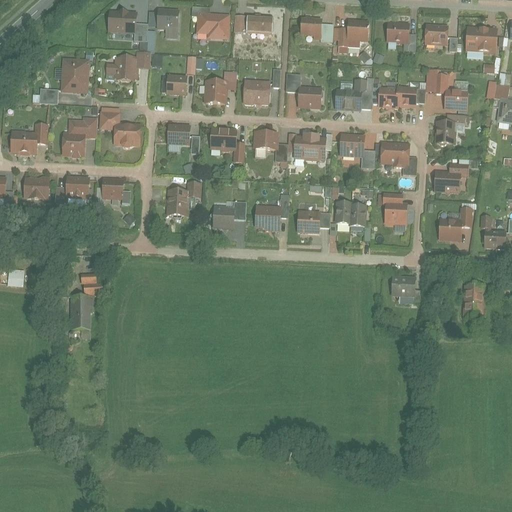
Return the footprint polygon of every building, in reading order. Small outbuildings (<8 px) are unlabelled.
[(198,15),(209,15),(209,8),(193,8),(192,16),(198,16),(198,15)] [(158,11),(158,29),(179,30),(179,12),(158,11)] [(110,12),(109,32),(134,33),(135,24),(135,13),(110,12)] [(149,29),(158,30),(158,14),(150,14),(149,29)] [(209,15),(198,15),(198,16),(197,34),(207,34),(207,39),(229,40),(230,16),(209,15)] [(235,31),(246,32),(247,17),(247,16),(236,16),(235,31)] [(273,19),(247,17),(246,32),(246,33),(272,34),(273,19)] [(319,24),(299,23),(298,41),(309,42),(309,44),(318,44),(319,29),(319,24)] [(148,25),(135,24),(134,33),(134,41),(147,42),(147,31),(148,25)] [(366,26),(346,25),(346,34),(345,46),(365,47),(366,26)] [(448,29),(425,28),(425,46),(446,47),(447,47),(447,39),(448,29)] [(331,29),(319,29),(318,44),(330,45),(331,29)] [(409,31),(389,30),(388,44),(404,44),(409,44),(409,35),(409,31)] [(498,31),(468,30),(467,52),(497,53),(498,31)] [(156,32),(147,31),(147,42),(146,53),(155,53),(156,32)] [(345,59),(345,46),(346,34),(336,33),(335,46),(335,52),(337,52),(337,58),(345,59)] [(404,44),(404,52),(416,52),(416,36),(409,35),(409,44),(404,44)] [(499,38),(499,48),(508,48),(508,38),(499,38)] [(457,39),(447,39),(447,47),(446,47),(445,53),(456,54),(457,45),(457,39)] [(113,65),(106,65),(106,74),(113,74),(113,81),(136,82),(136,69),(148,70),(149,55),(134,54),(134,59),(114,58),(113,65)] [(152,68),(163,69),(163,56),(152,55),(152,68)] [(368,63),(362,56),(356,61),(362,68),(368,63)] [(196,58),(188,57),(187,74),(195,75),(196,58)] [(382,61),(374,58),(370,66),(378,69),(382,61)] [(89,61),(63,60),(61,91),(88,93),(89,61)] [(188,76),(168,75),(167,94),(187,95),(188,76)] [(270,75),(270,92),(278,93),(278,75),(270,75)] [(423,98),(434,99),(435,81),(438,81),(438,77),(424,76),(424,89),(423,98)] [(225,87),(225,96),(233,96),(234,78),(221,77),(220,87),(225,87)] [(284,97),(296,98),(296,93),(298,93),(298,80),(285,80),(284,97)] [(434,101),(443,101),(443,96),(445,96),(446,81),(438,81),(435,81),(434,99),(434,101)] [(452,92),(469,92),(469,83),(452,83),(452,92)] [(220,87),(202,86),(201,110),(224,111),(225,96),(225,87),(220,87)] [(242,110),(267,111),(268,87),(243,86),(242,110)] [(505,102),(509,87),(504,87),(497,87),(496,87),(494,100),(499,101),(505,102)] [(369,115),(369,109),(370,89),(358,88),(358,96),(359,96),(358,114),(369,115)] [(423,98),(424,89),(405,88),(405,92),(414,93),(413,110),(422,110),(423,98)] [(369,109),(376,110),(378,92),(379,92),(379,89),(377,89),(371,89),(370,89),(369,109)] [(58,93),(40,91),(39,104),(57,105),(58,93)] [(413,112),(413,110),(414,93),(395,91),(395,93),(379,92),(378,92),(376,110),(376,113),(395,115),(396,111),(413,112)] [(295,113),(318,115),(319,94),(298,93),(296,93),(296,98),(295,113)] [(358,116),(358,114),(359,96),(358,96),(352,95),(352,97),(341,96),(341,95),(334,94),(333,115),(358,116)] [(442,116),(464,117),(465,97),(445,96),(443,96),(443,101),(442,116)] [(511,133),(511,102),(505,102),(499,101),(498,110),(495,123),(495,124),(511,125),(509,133),(511,133)] [(121,114),(102,113),(101,130),(114,131),(113,146),(138,147),(139,127),(120,126),(121,114)] [(82,123),(70,122),(69,138),(63,138),(62,156),(84,157),(84,138),(96,139),(97,120),(82,119),(82,123)] [(444,120),(444,128),(454,129),(468,129),(468,121),(444,120)] [(185,123),(164,122),(163,141),(184,142),(185,123)] [(34,133),(11,132),(10,154),(36,156),(37,144),(47,145),(49,124),(35,123),(34,133)] [(444,128),(433,128),(432,149),(453,150),(454,129),(444,128)] [(197,133),(188,133),(187,151),(196,151),(197,133)] [(234,134),(209,133),(208,156),(231,157),(233,157),(234,149),(234,134)] [(276,138),(251,137),(250,154),(272,156),(275,156),(275,149),(276,138)] [(285,150),(284,157),(292,158),(293,141),(293,139),(286,139),(285,150)] [(362,140),(339,139),(337,162),(359,164),(361,164),(361,156),(362,140)] [(300,142),(293,141),(292,158),(291,165),(322,167),(323,156),(323,143),(317,143),(317,141),(300,140),(300,142)] [(407,149),(379,147),(378,170),(390,171),(390,174),(399,174),(402,174),(402,172),(406,172),(406,163),(407,149)] [(242,149),(234,149),(233,157),(231,157),(231,168),(241,168),(242,149)] [(285,150),(275,149),(275,156),(272,156),(272,166),(284,167),(284,157),(285,150)] [(372,157),(361,156),(361,164),(359,164),(358,173),(371,174),(372,157)] [(406,172),(402,172),(402,174),(399,174),(399,180),(414,181),(415,163),(406,163),(406,172)] [(433,176),(432,198),(457,199),(458,182),(465,182),(466,168),(447,167),(446,177),(433,176)] [(123,179),(105,178),(104,190),(104,198),(122,199),(123,179)] [(89,180),(68,179),(67,190),(67,198),(88,199),(89,180)] [(49,181),(26,180),(26,199),(49,200),(49,181)] [(190,188),(167,188),(166,216),(187,216),(188,195),(202,195),(202,181),(191,181),(190,188)] [(67,198),(67,190),(55,190),(55,203),(67,203),(67,198)] [(16,193),(6,193),(6,200),(5,210),(15,211),(16,193)] [(370,204),(370,194),(360,194),(359,200),(364,200),(364,204),(370,204)] [(382,212),(382,231),(403,231),(404,209),(400,208),(400,200),(380,199),(380,211),(382,212)] [(279,212),(279,223),(286,223),(287,200),(279,200),(278,212),(279,212)] [(233,213),(232,225),(244,225),(245,208),(231,207),(231,213),(233,213)] [(351,208),(334,207),(332,229),(332,230),(334,230),(346,231),(346,232),(362,233),(363,233),(364,227),(364,212),(350,211),(351,208)] [(231,213),(212,211),(210,234),(231,235),(232,225),(233,213),(231,213)] [(278,212),(254,211),(253,235),(278,236),(279,223),(279,212),(278,212)] [(460,224),(459,234),(469,234),(470,215),(458,214),(458,224),(460,224)] [(296,217),(295,239),(317,240),(317,233),(318,219),(318,217),(296,217)] [(318,219),(317,233),(326,234),(326,219),(318,219)] [(483,234),(483,236),(489,236),(490,222),(479,222),(478,234),(483,234)] [(438,224),(437,247),(459,248),(459,234),(460,224),(458,224),(453,224),(453,228),(445,227),(445,224),(438,224)] [(483,236),(482,255),(503,256),(504,237),(489,236),(483,236)] [(100,290),(95,290),(94,280),(79,280),(79,291),(81,291),(81,302),(96,302),(96,298),(101,298),(100,290)] [(413,283),(389,282),(388,304),(412,305),(412,297),(413,283)] [(485,286),(464,285),(462,314),(483,315),(485,286)] [(420,298),(412,297),(412,305),(411,312),(419,312),(420,298)] [(91,315),(90,304),(72,304),(72,337),(88,336),(87,315),(91,315)] [(70,354),(65,346),(60,350),(65,358),(70,354)]
